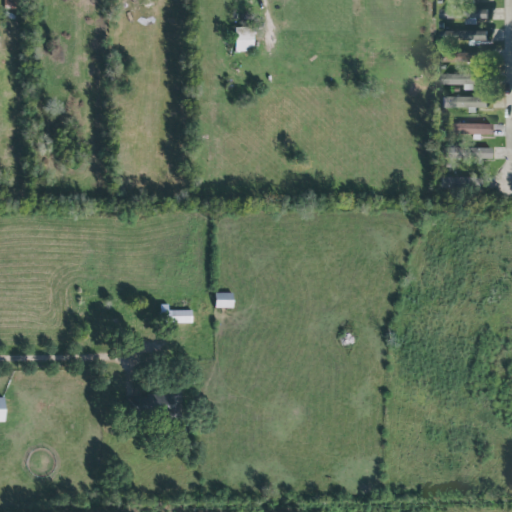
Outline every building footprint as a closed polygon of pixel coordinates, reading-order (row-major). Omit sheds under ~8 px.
[(463,26),(475,26),(475,19),(485,19),(485,10),(464,10),(463,26)] [(235,51),(254,52),(255,28),(236,27),(235,51)] [(487,32),(462,31),(462,40),(487,41),(487,32)] [(439,74),(439,85),(463,85),(463,90),(477,90),(476,74),(439,74)] [(442,97),(487,97),(487,103),(487,108),(477,108),(477,113),(469,113),(469,109),(442,108),(442,103),(442,97)] [(487,124),(444,123),(443,134),(487,135),(487,124)] [(487,158),(487,148),(458,148),(458,157),(487,158)] [(437,187),(456,188),(457,179),(437,178),(437,187)] [(234,294),(215,293),(215,308),(234,309),(234,294)] [(165,310),(165,324),(193,323),(193,310),(165,310)] [(183,394),(168,393),(167,409),(182,410),(183,394)]
